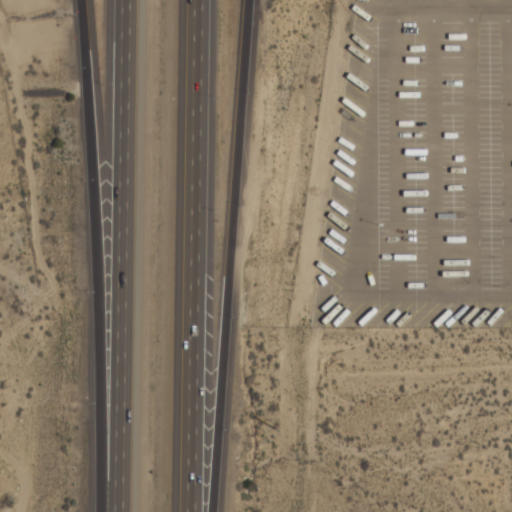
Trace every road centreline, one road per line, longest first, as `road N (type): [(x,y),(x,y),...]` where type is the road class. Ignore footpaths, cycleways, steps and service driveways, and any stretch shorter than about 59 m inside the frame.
road 1 (motorway): [(212,511),(241,212),(251,0)]
road 2 (motorway): [(86,0),(115,511)]
road 3 (motorway): [(125,0),(118,511)]
road 4 (motorway): [(201,511),(203,0)]
